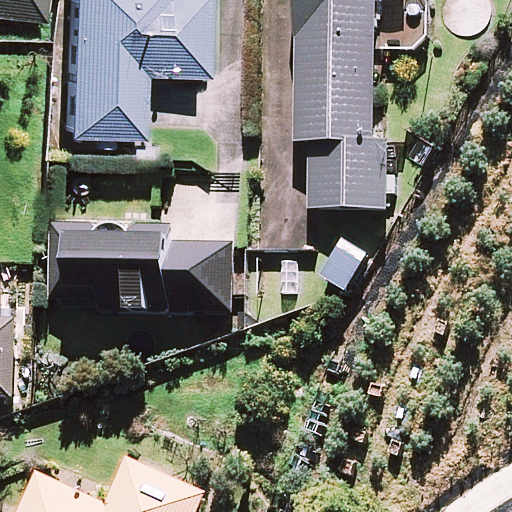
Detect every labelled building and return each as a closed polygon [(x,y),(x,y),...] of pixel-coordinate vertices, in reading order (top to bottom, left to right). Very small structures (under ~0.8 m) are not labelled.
[(0,0),(0,12),(45,16),(46,0),(0,0)] [(210,0),(77,0),(75,132),(146,133),(147,69),(209,70),(210,0)] [(309,0),(307,140),(320,140),(319,207),(395,208),(396,142),(383,142),(386,0),(309,0)] [(185,242),(185,232),(64,227),(62,286),(115,288),(114,309),(240,314),(243,245),(185,242)] [(0,394),(21,395),(21,277),(0,276),(0,394)] [(52,467),(28,511),(208,511),(218,494),(144,456),(121,502),(52,467)]
